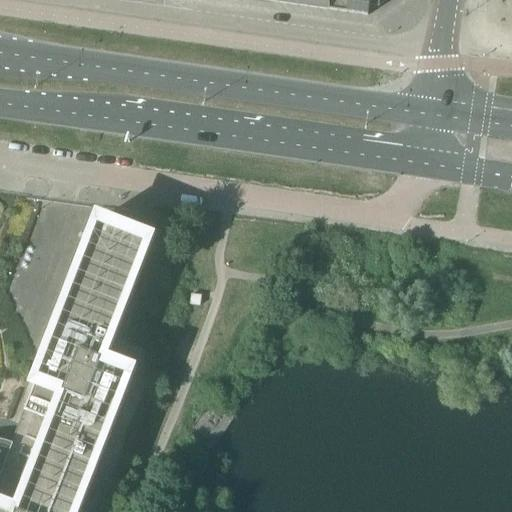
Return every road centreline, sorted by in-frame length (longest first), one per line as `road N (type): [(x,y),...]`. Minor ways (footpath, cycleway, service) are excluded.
road 1 (secondary): [(432,117),(0,54)]
road 2 (secondary): [(0,104),(424,159)]
road 3 (unclassified): [(0,165),(382,220)]
road 4 (unclassified): [(440,54),(77,0)]
